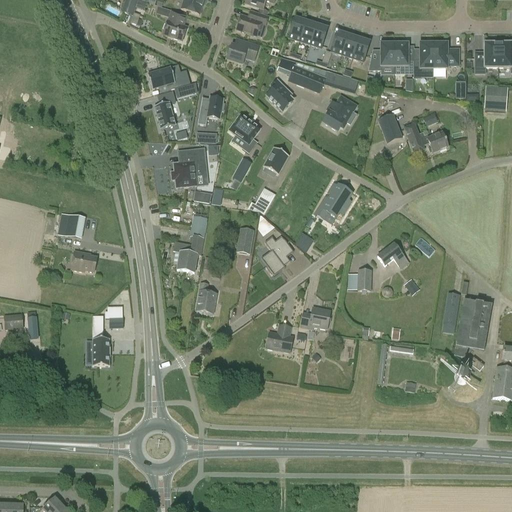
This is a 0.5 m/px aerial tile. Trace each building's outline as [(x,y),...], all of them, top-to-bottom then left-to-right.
[(125,0),(121,13),(133,17),(135,9),(135,8),(137,2),(138,1),(134,0),(125,0)] [(205,3),(205,0),(184,0),(181,10),(199,16),(204,3),(205,3)] [(246,0),(245,5),(259,10),(257,15),(266,18),(268,12),(263,11),(266,2),(273,4),(274,0),(246,0)] [(135,8),(135,9),(144,12),(146,4),(137,2),(135,8)] [(167,23),(163,36),(182,43),(187,29),(183,28),(186,18),(171,13),(169,19),(168,23),(167,23)] [(268,19),(266,18),(257,15),(250,13),(248,20),(241,17),(236,32),(256,38),(260,26),(265,27),(268,19)] [(288,39),(299,43),(306,24),(295,20),(288,39)] [(316,27),(306,24),(299,43),(309,46),(316,27)] [(316,27),(309,46),(321,50),(327,31),(316,27)] [(331,53),(341,57),(348,37),(337,34),(331,53)] [(358,41),(348,37),(341,57),(351,60),(358,41)] [(358,41),(351,60),(363,63),(369,44),(358,41)] [(497,69),(497,43),(490,43),(490,45),(484,45),(484,54),(482,56),(475,56),(475,54),(475,76),(485,76),(485,69),(497,69)] [(504,43),(497,43),(497,69),(510,69),(510,76),(511,75),(511,55),(511,45),(504,45),(504,43)] [(246,44),(244,51),(231,47),(227,62),(242,67),(245,59),(254,62),(259,48),(246,44)] [(394,68),(394,46),(391,46),(391,44),(383,44),(383,46),(380,46),(380,53),(377,53),(377,54),(371,54),(368,72),(381,72),(381,68),(394,68)] [(413,74),(413,61),(413,59),(407,59),(407,46),(404,46),(404,44),(396,44),(396,46),(394,46),(394,68),(401,68),(401,74),(413,74)] [(413,61),(413,74),(413,80),(420,80),(420,71),(433,71),(433,45),(419,45),(419,61),(413,61)] [(433,45),(433,71),(447,71),(447,68),(458,68),(458,51),(447,51),(447,45),(433,45)] [(294,67),(287,83),(319,96),(326,80),(294,67)] [(170,70),(147,76),(152,92),(175,85),(170,70)] [(334,76),(330,89),(338,91),(354,96),(358,83),(342,78),(335,76),(334,76)] [(273,92),(266,99),(282,114),(293,103),(289,100),(292,96),(276,82),(270,89),(273,92)] [(456,83),(456,100),(466,100),(466,83),(456,83)] [(506,108),(507,90),(485,89),(484,106),(506,108)] [(154,109),(154,110),(160,131),(160,132),(161,132),(175,128),(175,127),(169,107),(175,105),(172,95),(157,99),(160,107),(154,109)] [(202,99),(197,126),(206,128),(207,119),(220,122),(222,114),(223,114),(225,106),(223,105),(224,101),(209,98),(209,101),(202,99)] [(329,115),(323,125),(337,134),(339,129),(343,123),(346,125),(346,124),(350,127),(356,116),(353,114),(356,108),(340,98),(336,105),(329,115)] [(427,127),(438,123),(435,115),(424,119),(427,127)] [(386,146),(402,140),(393,117),(377,123),(386,146)] [(239,118),(229,133),(235,138),(245,145),(241,151),(248,156),(256,145),(252,142),(259,132),(239,118)] [(441,135),(428,140),(426,137),(424,138),(423,134),(418,136),(414,125),(403,130),(413,156),(424,152),(423,148),(428,146),(432,156),(447,150),(441,135)] [(197,134),(197,144),(217,145),(217,134),(197,134)] [(219,147),(208,148),(209,157),(219,157),(219,147)] [(277,177),(288,158),(274,150),(263,169),(277,177)] [(196,188),(195,178),(204,177),(204,170),(206,170),(204,152),(178,154),(180,166),(174,166),(176,190),(196,188)] [(242,160),(231,179),(241,184),(252,165),(242,160)] [(324,199),(314,216),(322,221),(326,215),(336,220),(339,216),(342,218),(351,204),(347,202),(351,196),(343,190),(344,190),(337,186),(336,188),(332,186),(327,194),(331,196),(328,202),(324,199)] [(194,203),(209,205),(210,197),(195,195),(194,203)] [(250,205),(246,213),(259,215),(263,218),(266,213),(269,207),(258,201),(255,207),(250,205)] [(81,241),(85,220),(61,216),(57,237),(81,241)] [(260,218),(259,224),(267,236),(274,230),(261,218),(260,218)] [(200,258),(203,240),(207,221),(193,219),(189,238),(192,238),(191,247),(174,244),(173,253),(179,254),(176,272),(194,275),(197,257),(200,258)] [(240,231),(236,255),(249,257),(253,233),(240,231)] [(285,243),(284,243),(281,239),(275,244),(272,239),(264,245),(271,254),(261,261),(266,269),(265,270),(271,278),(273,277),(274,278),(281,273),(280,271),(290,264),(284,257),(291,252),(285,243)] [(384,269),(393,262),(398,268),(406,262),(401,256),(394,246),(377,259),(384,269)] [(84,273),(94,275),(97,259),(86,257),(86,256),(74,254),(70,272),(84,274),(84,273)] [(205,259),(203,271),(209,272),(211,260),(205,259)] [(213,271),(212,279),(220,280),(221,271),(213,271)] [(357,272),(357,277),(348,276),(347,291),(357,292),(357,293),(371,294),(371,273),(357,272)] [(404,286),(413,296),(420,291),(412,280),(404,286)] [(195,313),(196,314),(196,315),(202,316),(202,315),(206,315),(206,317),(211,318),(212,316),(213,317),(217,296),(207,294),(208,286),(200,285),(195,313)] [(442,334),(453,335),(455,328),(460,297),(448,296),(443,326),(442,334)] [(466,359),(467,351),(483,354),(492,308),(463,303),(454,357),(466,359)] [(313,333),(313,330),(326,332),(330,314),(312,310),(311,316),(302,314),(299,330),(313,333)] [(5,332),(23,331),(22,317),(3,318),(5,332)] [(102,318),(92,318),(92,327),(102,326),(102,318)] [(123,330),(123,319),(109,320),(109,331),(123,330)] [(27,322),(29,342),(38,341),(36,322),(27,322)] [(278,327),(276,336),(269,335),(265,351),(289,355),(293,339),(290,339),(291,329),(278,327)] [(92,359),(86,359),(86,367),(92,367),(92,368),(109,368),(109,359),(110,359),(110,350),(109,350),(109,341),(92,341),(92,359)] [(511,350),(502,350),(501,363),(503,363),(502,370),(511,371),(511,350)] [(511,402),(511,371),(502,370),(496,369),(492,401),(511,402)] [(470,377),(468,374),(466,372),(463,371),(460,371),(457,372),(455,375),(454,378),(454,381),(456,384),(459,386),(462,386),(465,385),(468,383),(469,380),(470,377)] [(57,511),(62,508),(55,500),(42,511),(57,511)]
